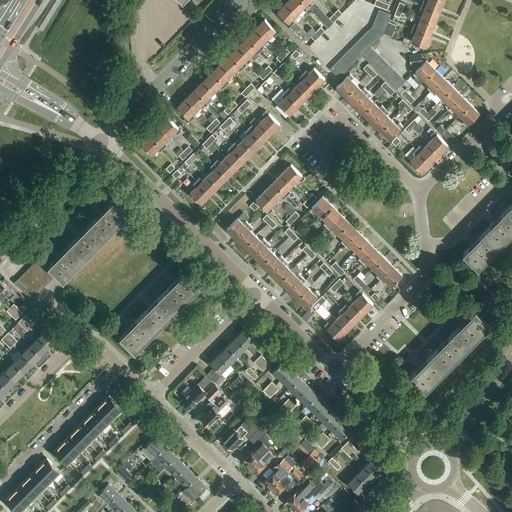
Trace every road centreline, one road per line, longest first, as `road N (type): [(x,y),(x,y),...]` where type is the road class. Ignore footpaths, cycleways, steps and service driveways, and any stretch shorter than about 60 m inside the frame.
road 1 (tertiary): [(100,141),(255,293)]
road 2 (residential): [(0,420),(84,339),(153,398)]
road 3 (unclassified): [(241,0),(100,141)]
road 4 (residential): [(425,247),(422,281),(332,368)]
road 5 (residential): [(312,150),(344,118),(420,192)]
road 6 (residential): [(255,293),(153,398)]
road 7 (residential): [(100,141),(0,245)]
road 8 (tertiary): [(332,368),(418,453)]
